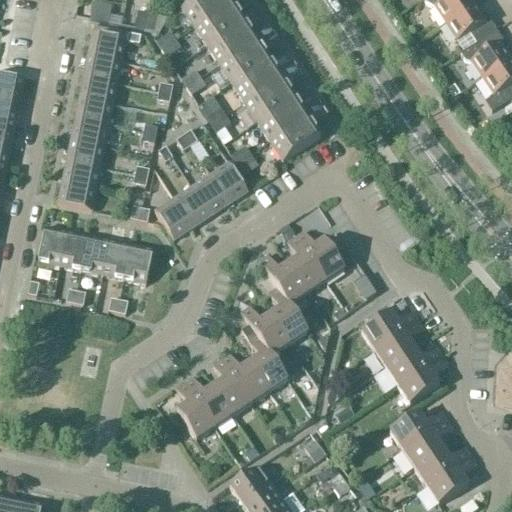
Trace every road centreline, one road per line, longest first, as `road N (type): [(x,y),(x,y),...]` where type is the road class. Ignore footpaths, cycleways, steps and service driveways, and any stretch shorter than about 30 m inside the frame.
road 1 (residential): [(92,477),(115,376),(159,349),(187,316),(210,249),(332,179),(383,264),(428,284),(461,330),(456,413),(488,451)]
road 2 (residential): [(0,315),(51,67),(44,49),(54,0)]
road 3 (secondary): [(412,134),(438,183),(511,272)]
road 4 (secondary): [(412,134),(322,0)]
road 5 (secondary): [(511,241),(427,141),(412,134)]
